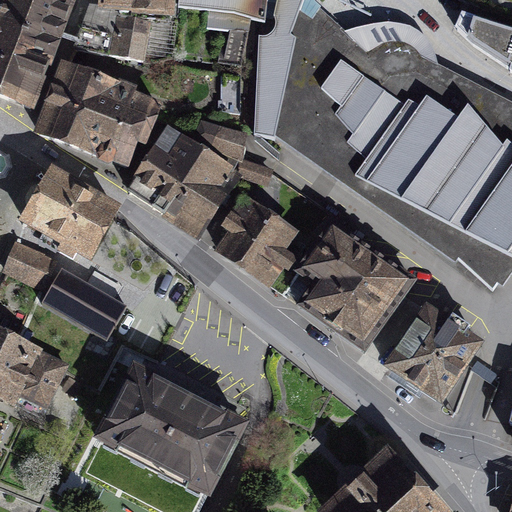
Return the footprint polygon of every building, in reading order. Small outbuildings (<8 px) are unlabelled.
[(77,0),(0,0),(0,100),(35,113),(77,0)] [(98,0),(98,8),(104,8),(104,12),(119,13),(118,18),(151,21),(170,22),(170,18),(175,19),(175,0),(98,0)] [(178,0),(177,9),(208,12),(207,31),(230,33),(223,64),(241,67),(248,33),(251,34),(253,20),(266,23),(267,0),(178,0)] [(302,0),(277,0),(274,18),(277,23),(274,30),(269,36),(264,37),(259,37),(255,137),(277,140),(496,292),(511,272),(511,104),(430,63),(428,53),(420,44),(412,38),(400,34),(388,33),(369,38),(357,43),(320,9),(312,19),(299,11),(302,0)] [(98,8),(88,8),(74,50),(145,64),(151,21),(118,18),(119,13),(104,12),(104,8),(98,8)] [(511,72),(511,29),(462,13),(459,22),(455,30),(475,48),(509,72),(511,72)] [(62,62),(33,136),(129,171),(139,145),(147,148),(163,105),(136,94),(137,89),(119,81),(119,83),(62,62)] [(247,136),(201,121),(193,142),(206,150),(235,169),(237,163),(240,164),(241,160),(247,136)] [(126,193),(163,217),(206,150),(193,142),(168,128),(126,193)] [(206,150),(163,217),(161,220),(198,244),(243,177),(239,175),(234,172),(235,169),(206,150)] [(274,171),(241,160),(240,164),(239,175),(243,177),(257,185),(268,188),(274,171)] [(49,175),(21,224),(62,246),(58,252),(73,260),(76,254),(89,261),(116,214),(49,175)] [(214,253),(271,292),(284,271),(287,272),(296,257),(289,251),(301,234),(245,196),(233,214),(232,213),(221,228),(228,232),(214,253)] [(364,353),(413,284),(332,229),(301,274),(316,285),(308,297),(300,309),(364,353)] [(81,330),(103,284),(16,242),(1,274),(42,294),(35,308),(81,330)] [(441,408),(486,344),(426,304),(384,369),(441,408)] [(0,328),(0,401),(16,409),(20,400),(47,412),(70,366),(42,354),(44,350),(0,328)] [(93,441),(210,501),(251,424),(134,364),(93,441)] [(19,424),(0,416),(0,446),(8,450),(19,424)] [(449,511),(387,447),(318,511),(449,511)]
